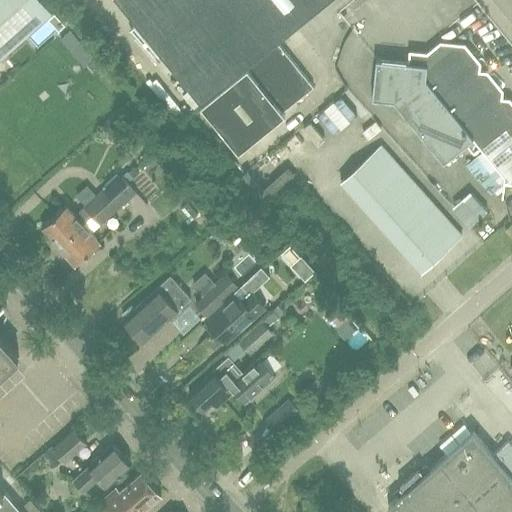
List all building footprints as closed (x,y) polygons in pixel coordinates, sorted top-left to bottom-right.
[(0,0),(0,57),(52,10),(43,0),(0,0)] [(119,0),(202,101),(325,0),(119,0)] [(278,43),(200,106),(238,153),(285,115),(282,111),(313,86),(278,43)] [(511,109),(507,103),(496,102),(497,91),(484,76),(474,75),(475,64),(462,49),(442,47),(427,59),(427,60),(411,58),(410,62),(376,59),(372,98),(393,101),(443,162),(466,144),(474,153),(480,148),(504,177),(502,197),(503,197),(505,177),(511,177),(511,109)] [(309,97),(283,117),(290,127),(317,107),(309,97)] [(325,104),(316,110),(325,125),(334,118),(325,104)] [(282,161),(309,149),(300,129),(273,141),(282,161)] [(341,181),(421,271),(462,235),(381,145),(341,181)] [(92,216),(128,183),(120,174),(84,207),(92,216)] [(136,191),(128,183),(92,216),(100,224),(136,191)] [(59,246),(84,224),(67,205),(42,227),(59,246)] [(100,242),(84,224),(59,246),(76,264),(100,242)] [(225,297),(238,286),(226,273),(213,284),(195,301),(207,315),(226,298),(225,297)] [(170,276),(125,316),(123,318),(143,340),(178,309),(190,298),(170,276)] [(264,306),(251,292),(258,285),(250,276),(234,291),(237,293),(207,320),(225,341),(264,306)] [(274,332),(269,326),(262,319),(238,341),(243,346),(250,354),(274,332)] [(346,345),(357,338),(345,319),(334,325),(346,345)] [(0,374),(20,358),(0,335),(0,374)] [(259,357),(243,372),(230,358),(228,356),(212,370),(188,392),(204,410),(213,402),(216,405),(234,390),(245,402),(275,375),(259,357)] [(65,461),(86,443),(74,429),(53,448),(65,461)] [(511,511),(511,476),(473,431),(388,505),(393,511),(511,511)] [(107,486),(130,465),(128,463),(129,458),(126,454),(121,455),(112,444),(88,465),(89,467),(73,481),(83,492),(99,477),(107,486)] [(116,489),(103,500),(101,502),(109,511),(146,511),(144,509),(160,495),(141,473),(119,492),(116,489)] [(0,495),(0,511),(23,511),(5,491),(0,495)]
